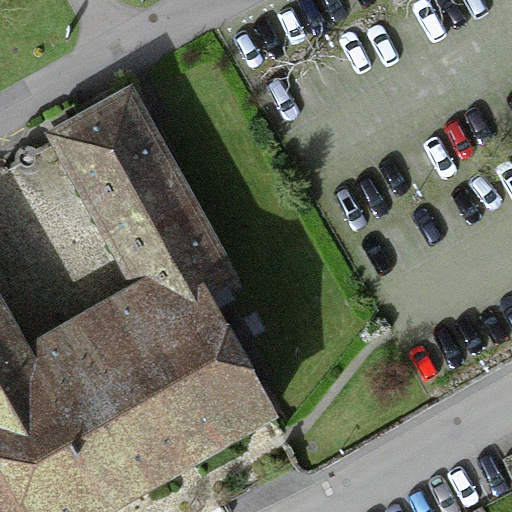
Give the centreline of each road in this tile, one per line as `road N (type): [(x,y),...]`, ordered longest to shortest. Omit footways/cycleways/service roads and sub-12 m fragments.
road 1 (unclassified): [(0,120),(206,0)]
road 2 (residential): [(313,511),(511,405)]
